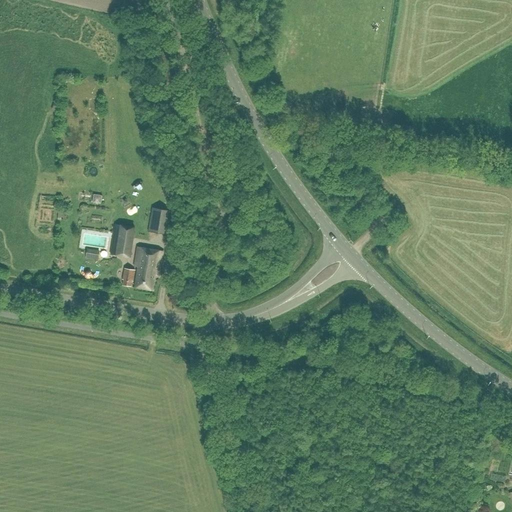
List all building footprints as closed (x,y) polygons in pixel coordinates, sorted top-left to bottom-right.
[(191,189),(183,187),(180,198),(188,200),(191,189)] [(149,231),(165,234),(169,211),(153,207),(149,231)] [(116,225),(111,254),(129,257),(134,228),(116,225)] [(135,287),(153,290),(155,275),(159,276),(164,252),(138,248),(135,266),(138,266),(135,287)] [(123,285),(131,287),(132,281),(133,281),(135,270),(124,268),(122,279),(124,280),(123,285)]
